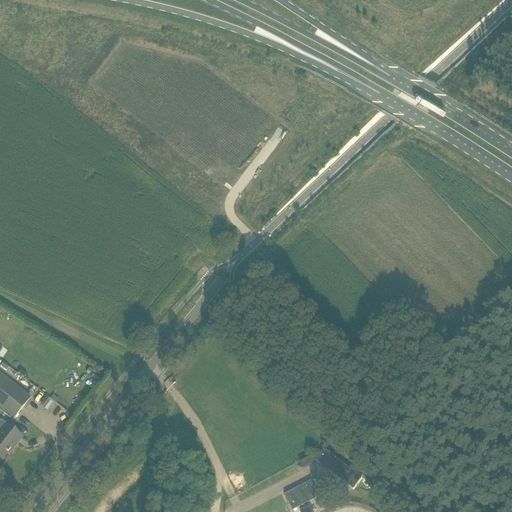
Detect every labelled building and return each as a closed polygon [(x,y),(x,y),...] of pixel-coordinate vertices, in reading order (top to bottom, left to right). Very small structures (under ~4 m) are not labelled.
[(0,375),(0,410),(5,414),(13,420),(30,398),(22,392),(0,375)] [(11,451),(22,438),(7,426),(0,434),(0,462),(10,450),(11,451)] [(363,479),(324,450),(316,461),(354,490),(363,479)] [(316,462),(312,456),(300,464),(303,469),(316,462)] [(312,481),(285,495),(293,511),(320,497),(312,481)] [(313,508),(312,505),(320,501),(318,498),(294,511),(293,511),(311,511),(310,510),(313,508)]
